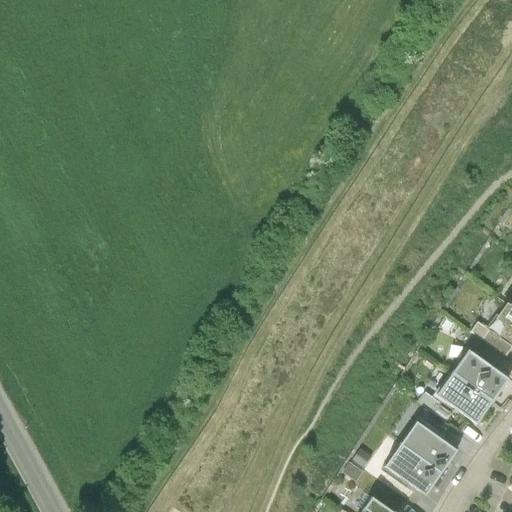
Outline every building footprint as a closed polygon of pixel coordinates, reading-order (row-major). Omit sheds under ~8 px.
[(491,327),(511,342),(511,308),(510,307),(507,305),(491,327)] [(492,402),(508,380),(467,351),(451,373),(492,402)] [(435,396),(475,425),(492,402),(451,373),(435,396)] [(441,474),(456,452),(444,443),(447,439),(418,418),(399,445),(441,474)] [(413,488),(424,496),(441,474),(399,445),(381,471),(410,492),(413,488)] [(391,511),(371,497),(359,511),(391,511)]
